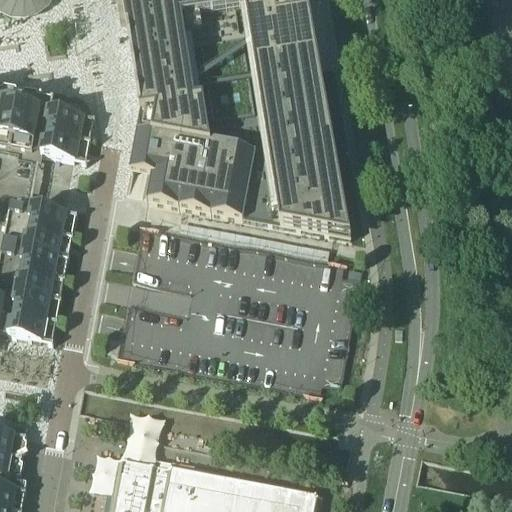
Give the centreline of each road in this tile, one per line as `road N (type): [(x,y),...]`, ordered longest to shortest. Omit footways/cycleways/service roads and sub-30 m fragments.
road 1 (tertiary): [(393,511),(422,297),(378,0)]
road 2 (unclassified): [(44,511),(99,204)]
